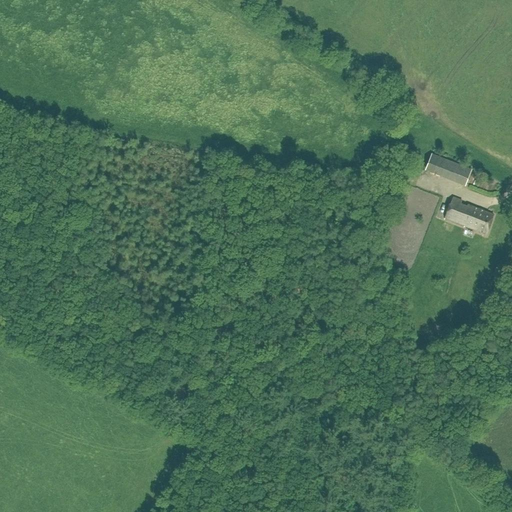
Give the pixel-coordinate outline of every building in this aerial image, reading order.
[(425,170),(464,186),(470,170),(432,155),(425,170)] [(411,187),(406,200),(420,206),(425,192),(411,187)] [(475,231),(486,236),(493,215),(467,205),(466,207),(460,205),(461,201),(452,198),(444,220),(464,227),(465,226),(476,230),(475,231)] [(395,250),(417,257),(435,204),(428,201),(425,210),(409,205),(406,211),(403,210),(398,225),(403,227),(395,250)] [(433,240),(458,250),(465,232),(439,222),(433,240)] [(421,290),(421,302),(432,302),(431,289),(421,290)]
